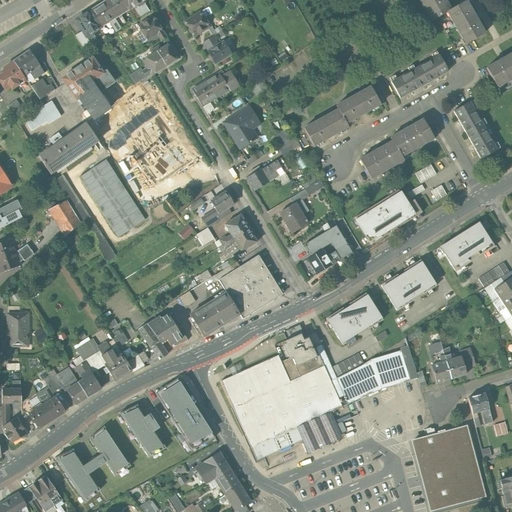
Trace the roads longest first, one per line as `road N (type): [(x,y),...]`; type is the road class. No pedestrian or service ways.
road 1 (residential): [(309,305),(189,102),(182,72),(195,61),(155,0)]
road 2 (secondary): [(14,468),(118,391),(190,359)]
road 3 (secondary): [(309,305),(485,196)]
road 4 (unclassified): [(190,359),(256,478)]
road 5 (secondary): [(190,359),(309,305)]
